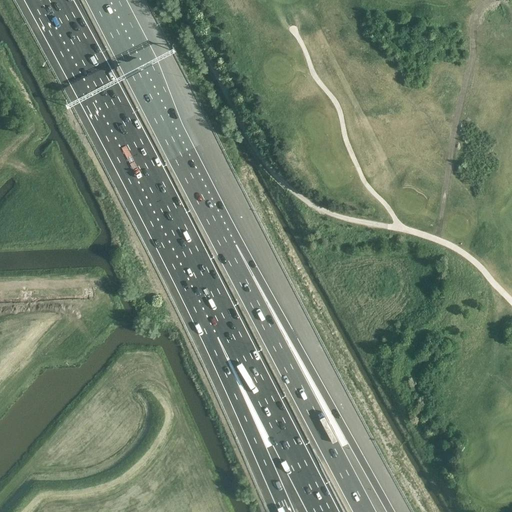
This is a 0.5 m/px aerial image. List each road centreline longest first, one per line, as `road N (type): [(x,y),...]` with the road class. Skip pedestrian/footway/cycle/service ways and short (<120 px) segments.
road 1 (motorway): [(362,499),(96,0)]
road 2 (track): [(251,149),(255,183),(432,511)]
road 3 (motorway): [(54,0),(243,359)]
road 4 (motorway): [(243,359),(325,511)]
road 5 (motorway): [(243,359),(294,511)]
